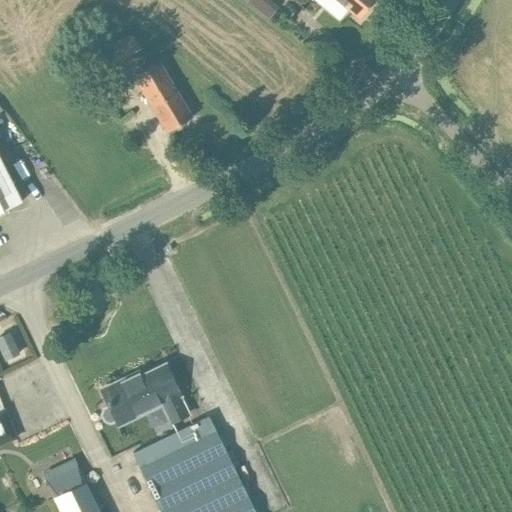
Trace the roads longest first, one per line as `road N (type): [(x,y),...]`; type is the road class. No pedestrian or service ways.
road 1 (unclassified): [(0,292),(120,241),(400,81)]
road 2 (unclassified): [(511,211),(400,81)]
